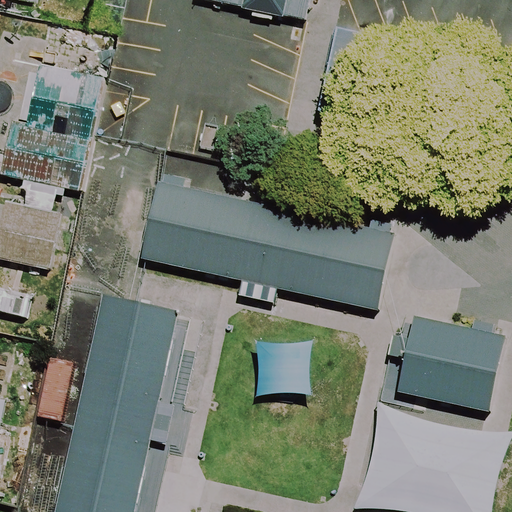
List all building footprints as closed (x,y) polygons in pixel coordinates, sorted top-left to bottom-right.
[(215,0),(244,5),(244,9),(285,17),(285,14),(308,18),(311,0),(215,0)] [(365,39),(313,27),(291,122),(343,134),(365,39)] [(107,82),(43,70),(32,133),(10,129),(1,179),(86,195),(107,82)] [(511,163),(485,281),(511,287),(511,163)] [(388,246),(133,187),(113,272),(369,330),(388,246)] [(66,212),(11,201),(0,255),(0,261),(53,273),(66,212)] [(109,511),(155,317),(80,300),(30,511),(109,511)] [(489,343),(388,320),(372,392),(473,415),(489,343)] [(318,348),(267,345),(265,397),(315,400),(318,348)] [(0,448),(11,403),(0,400),(0,448)] [(497,511),(511,442),(385,415),(366,506),(392,511),(497,511)]
